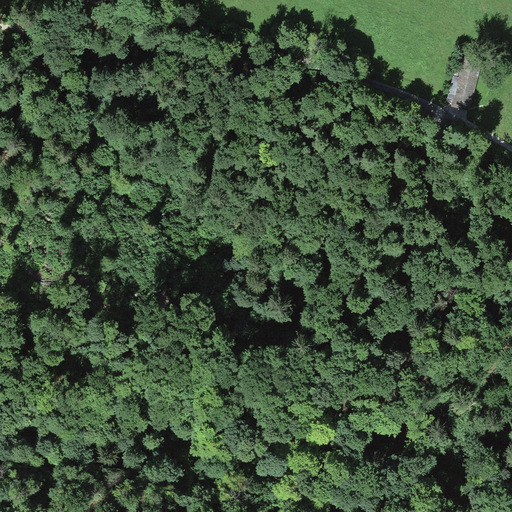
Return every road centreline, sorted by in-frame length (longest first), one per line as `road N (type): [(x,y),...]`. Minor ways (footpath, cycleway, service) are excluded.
road 1 (track): [(439,110),(393,223),(335,322),(335,340),(363,384),(463,445),(465,473),(446,486),(335,485)]
road 2 (track): [(511,150),(406,95),(96,0)]
road 3 (track): [(425,142),(287,114),(264,114),(255,129),(258,150),(277,160),(410,186)]
road 4 (track): [(0,25),(32,38),(45,67),(29,91),(0,109)]
